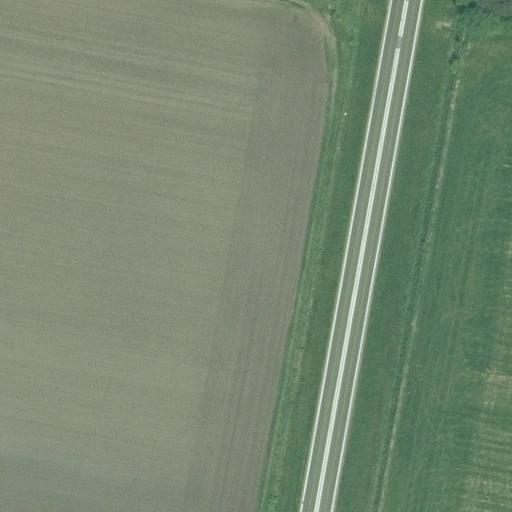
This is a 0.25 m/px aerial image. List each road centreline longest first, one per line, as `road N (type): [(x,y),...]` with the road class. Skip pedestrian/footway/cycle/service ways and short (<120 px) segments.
road 1 (trunk): [(316,511),(406,0)]
road 2 (track): [(247,511),(328,62)]
